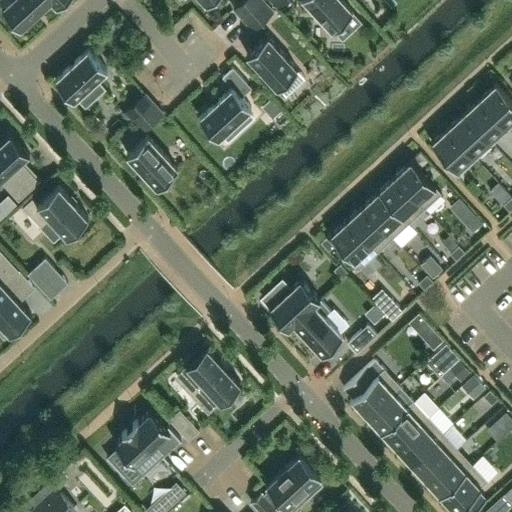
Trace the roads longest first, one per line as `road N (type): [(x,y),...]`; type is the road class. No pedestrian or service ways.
road 1 (residential): [(149,226),(298,390)]
road 2 (residential): [(149,226),(0,365)]
road 3 (residential): [(15,80),(149,226)]
road 4 (residential): [(298,390),(413,511)]
road 5 (residential): [(298,390),(197,484)]
